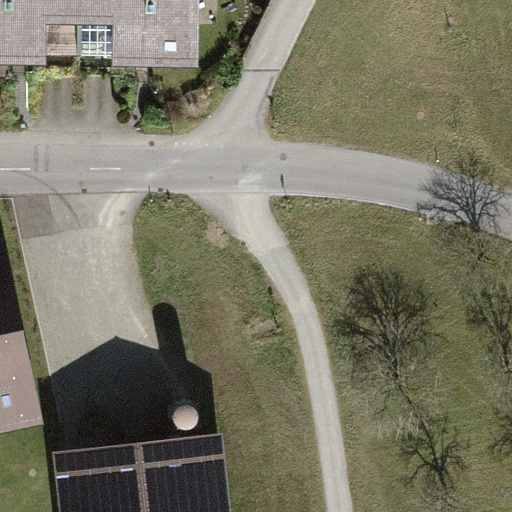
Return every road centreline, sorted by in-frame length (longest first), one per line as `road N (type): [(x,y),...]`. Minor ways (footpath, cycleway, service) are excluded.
road 1 (unclassified): [(511,217),(361,180),(231,167)]
road 2 (residential): [(231,167),(0,173)]
